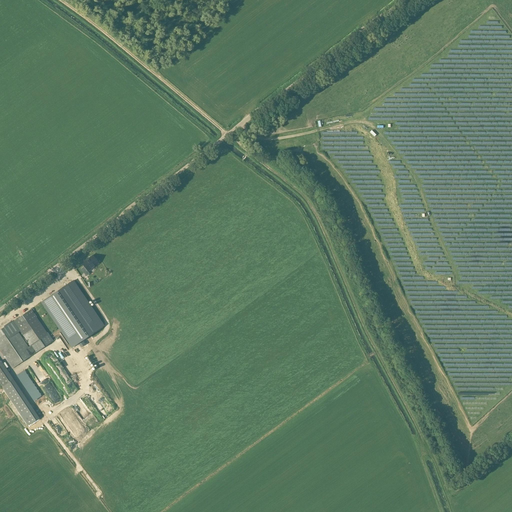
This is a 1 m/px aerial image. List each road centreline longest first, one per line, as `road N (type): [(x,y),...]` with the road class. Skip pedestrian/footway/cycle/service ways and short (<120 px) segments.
road 1 (unclassified): [(0,309),(404,0)]
road 2 (track): [(442,511),(417,425),(309,204),(226,135)]
road 3 (track): [(314,130),(356,121),(373,128),(373,150),(415,271),(511,315)]
road 4 (unknown): [(59,0),(226,135)]
